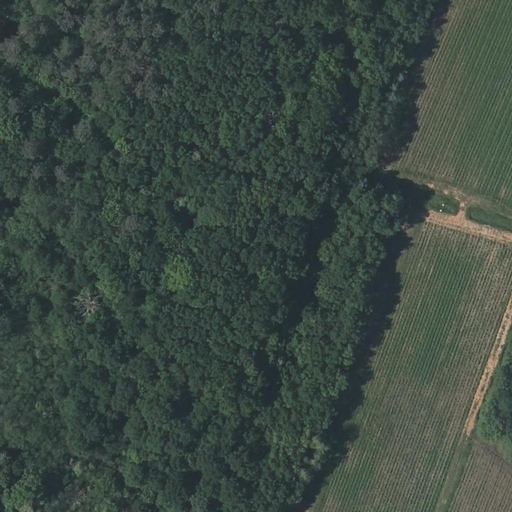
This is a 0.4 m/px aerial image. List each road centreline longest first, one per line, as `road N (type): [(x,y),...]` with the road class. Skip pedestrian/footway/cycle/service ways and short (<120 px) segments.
road 1 (track): [(511,310),(439,511)]
road 2 (track): [(511,212),(467,197),(456,222),(511,241)]
